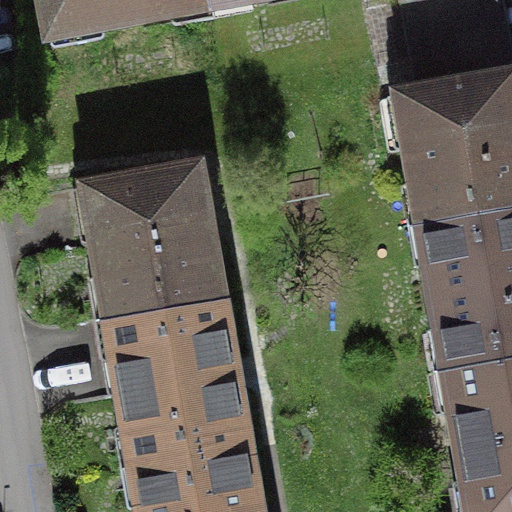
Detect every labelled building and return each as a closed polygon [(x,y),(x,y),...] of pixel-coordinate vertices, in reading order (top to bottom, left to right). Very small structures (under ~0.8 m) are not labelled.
[(211,12),(208,0),(38,0),(45,41),(211,12)] [(208,0),(211,12),(277,0),(208,0)] [(511,62),(501,0),(401,0),(417,89),(511,72),(511,62)] [(420,235),(511,218),(511,72),(417,89),(395,93),(420,235)] [(110,319),(220,300),(198,170),(87,189),(110,319)] [(511,367),(511,218),(420,235),(445,379),(511,367)] [(246,448),(220,300),(110,319),(135,467),(246,448)] [(511,511),(511,367),(445,379),(468,511),(511,511)] [(256,511),(246,448),(135,467),(142,511),(256,511)]
